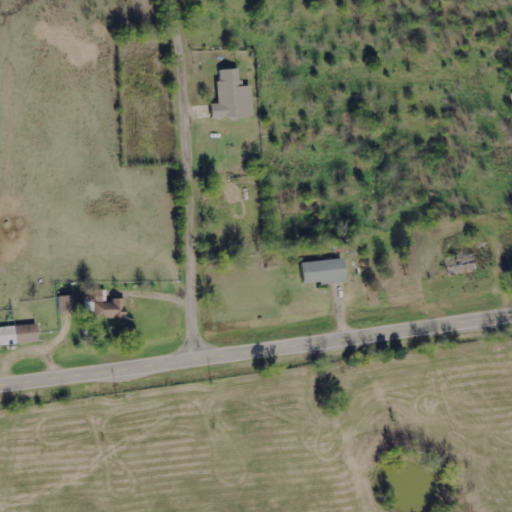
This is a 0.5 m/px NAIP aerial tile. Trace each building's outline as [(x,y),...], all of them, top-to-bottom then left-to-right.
[(218,70),(220,104),(212,104),(212,119),(254,117),(252,86),(242,86),(241,69),(218,70)] [(303,282),(346,280),(345,260),(302,262),(303,282)] [(103,290),(88,290),(88,312),(94,312),(94,319),(125,318),(125,300),(103,300),(103,290)] [(78,312),(77,296),(59,296),(60,313),(78,312)] [(0,344),(38,342),(37,325),(0,327),(0,344)]
